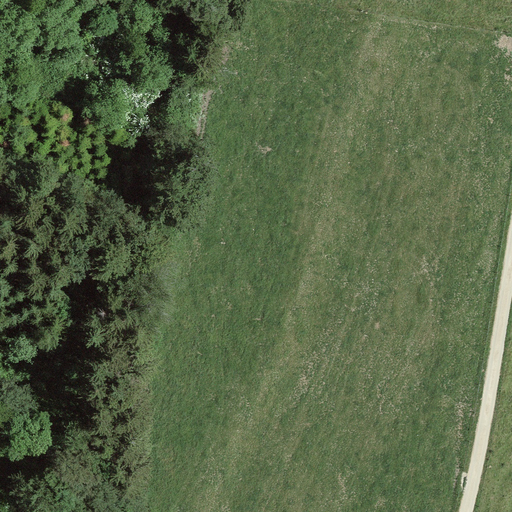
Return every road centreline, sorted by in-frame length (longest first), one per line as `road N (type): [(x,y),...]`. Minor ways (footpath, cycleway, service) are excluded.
road 1 (track): [(133,511),(145,356),(193,168),(216,0)]
road 2 (track): [(511,252),(465,511)]
